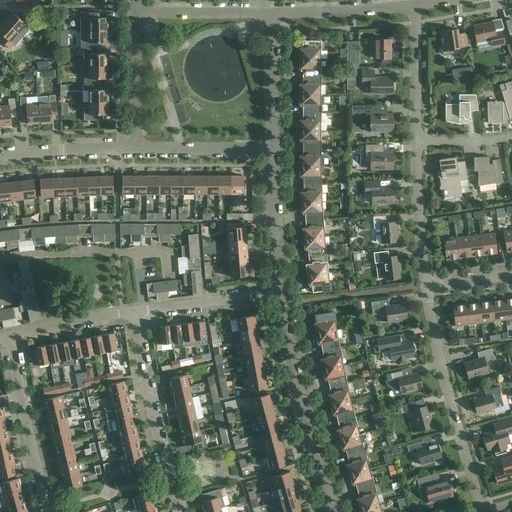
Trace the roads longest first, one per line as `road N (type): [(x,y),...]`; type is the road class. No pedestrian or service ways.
road 1 (residential): [(481,511),(429,284)]
road 2 (residential): [(331,511),(278,297)]
road 3 (residential): [(180,511),(135,313)]
road 4 (residential): [(50,511),(13,336)]
road 5 (residential): [(429,284),(418,137)]
road 6 (residential): [(278,297),(269,151)]
road 7 (residential): [(413,6),(270,15)]
road 8 (residential): [(0,156),(140,144)]
road 9 (residential): [(269,151),(270,15)]
road 10 (residential): [(144,312),(278,297)]
road 11 (residential): [(270,15),(137,11)]
road 12 (residential): [(140,144),(137,11)]
road 13 (residential): [(418,137),(413,6)]
road 14 (residential): [(140,144),(269,151)]
road 15 (residential): [(13,336),(135,313)]
